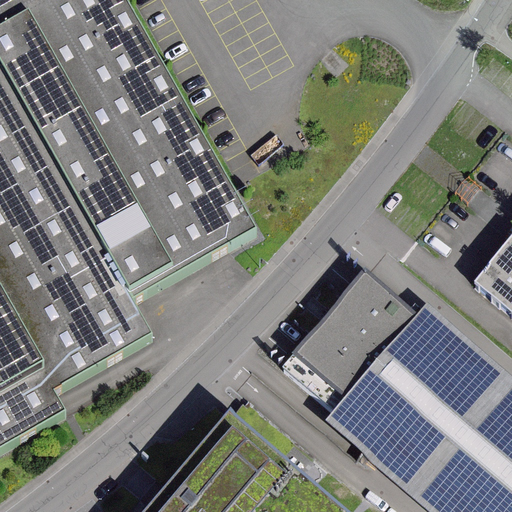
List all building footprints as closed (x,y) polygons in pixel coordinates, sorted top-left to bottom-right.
[(0,0),(0,64),(133,301),(257,231),(126,0),(0,0)] [(0,450),(67,413),(55,392),(153,337),(133,301),(0,64),(0,450)] [(511,255),(480,297),(511,322),(511,255)] [(419,323),(366,277),(283,374),(336,420),(419,323)] [(336,420),(326,432),(420,511),(511,511),(511,383),(428,312),(419,323),(336,420)] [(336,511),(225,420),(147,511),(336,511)]
